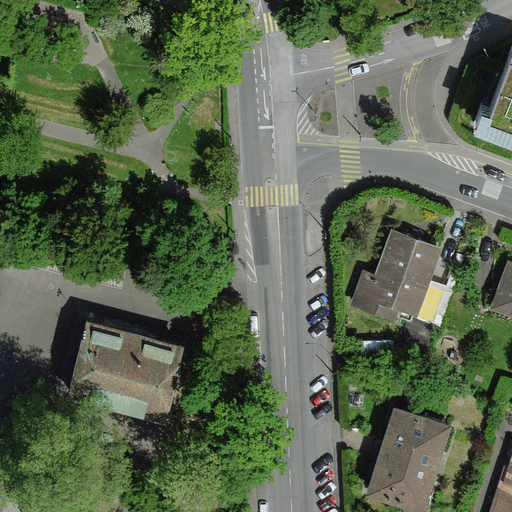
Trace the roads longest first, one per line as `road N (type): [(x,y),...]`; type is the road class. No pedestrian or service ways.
road 1 (secondary): [(276,163),(293,511)]
road 2 (residential): [(511,0),(422,44),(267,71)]
road 3 (residential): [(276,163),(426,166),(511,197)]
